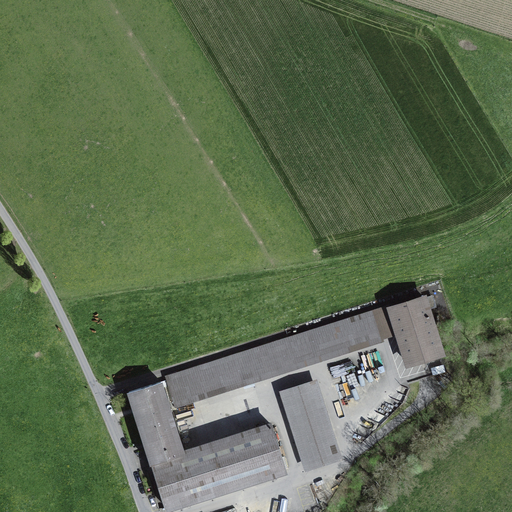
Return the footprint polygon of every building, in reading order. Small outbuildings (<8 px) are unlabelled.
[(423,289),(382,303),(385,310),(377,313),(384,335),(400,384),(448,369),(423,289)] [(382,303),(166,372),(175,402),(384,335),(377,313),(385,310),(382,303)] [(317,379),(279,391),(305,471),(342,459),(317,379)] [(144,426),(172,417),(161,381),(133,390),(144,426)] [(172,417),(144,426),(155,462),(184,453),(172,417)] [(184,453),(155,462),(152,463),(165,507),(285,469),(272,425),(184,453)] [(268,511),(255,511),(252,503),(221,511),(272,511),(268,511)]
